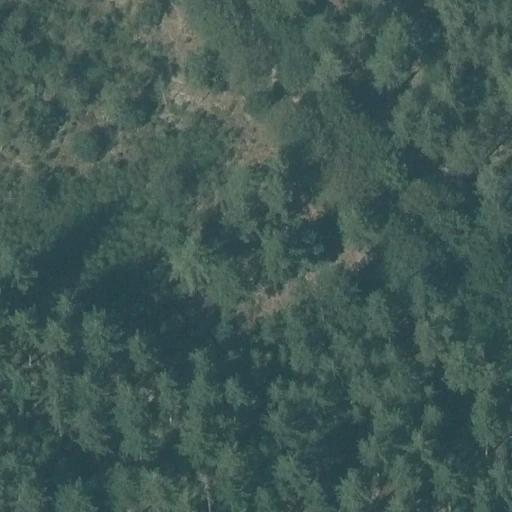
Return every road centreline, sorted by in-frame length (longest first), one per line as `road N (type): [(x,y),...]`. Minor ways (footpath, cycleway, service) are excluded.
road 1 (track): [(511,140),(452,162),(410,198),(399,229),(375,249),(291,314),(155,394),(113,407),(69,404),(0,368)]
road 2 (track): [(511,316),(399,229),(226,0)]
